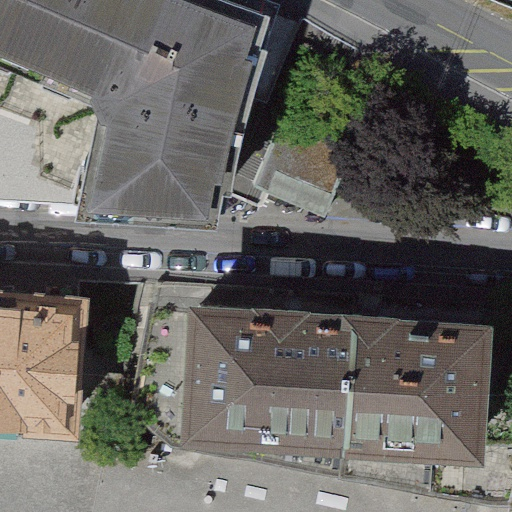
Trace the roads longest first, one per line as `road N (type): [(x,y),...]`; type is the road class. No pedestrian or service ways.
road 1 (residential): [(0,228),(511,260)]
road 2 (secondary): [(381,0),(511,68)]
